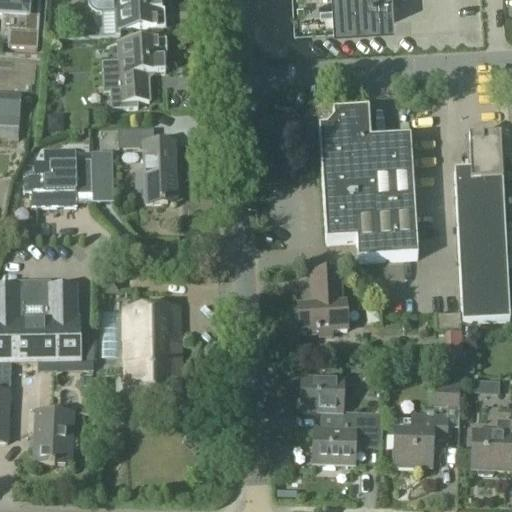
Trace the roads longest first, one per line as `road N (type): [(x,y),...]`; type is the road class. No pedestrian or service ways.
road 1 (residential): [(250,511),(257,481),(231,76)]
road 2 (unclassified): [(511,57),(231,76)]
road 3 (unknown): [(456,61),(421,300)]
